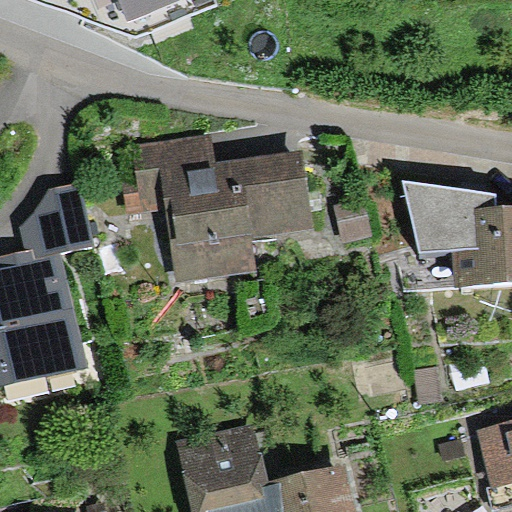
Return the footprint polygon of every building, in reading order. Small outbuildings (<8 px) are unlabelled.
[(129,0),(138,22),(196,0),(129,0)] [(285,165),(131,179),(139,276),(294,262),(285,165)] [(511,217),(487,219),(491,287),(511,286),(511,217)] [(56,281),(0,292),(0,422),(82,405),(56,281)] [(511,511),(511,444),(474,454),(487,511),(511,511)] [(340,511),(331,452),(175,475),(180,511),(340,511)]
